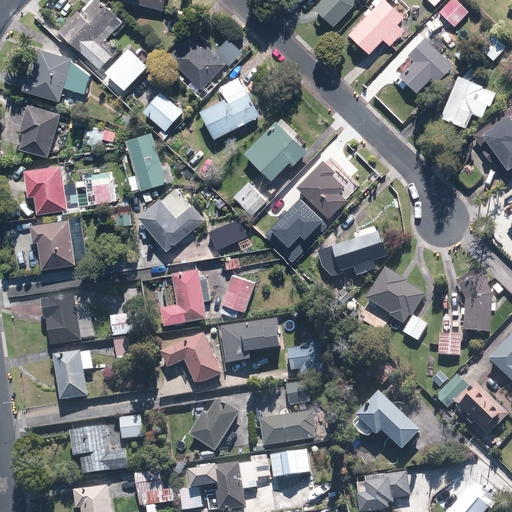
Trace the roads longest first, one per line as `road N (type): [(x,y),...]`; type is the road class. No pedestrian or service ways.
road 1 (residential): [(459,223),(235,0)]
road 2 (unknown): [(16,421),(268,392)]
